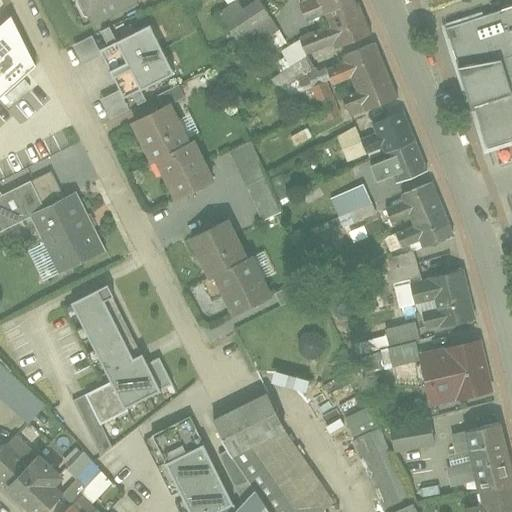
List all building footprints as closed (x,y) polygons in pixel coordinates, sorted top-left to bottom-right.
[(139,0),(81,0),(95,24),(139,0)] [(282,32),(265,1),(249,9),(243,0),(225,10),(246,51),(282,32)] [(336,49),(366,37),(351,0),(295,0),(304,23),(324,16),(328,26),(294,39),(301,58),(334,45),(336,49)] [(511,10),(444,32),(485,155),(511,146),(511,10)] [(0,98),(36,66),(12,17),(0,27),(0,98)] [(149,29),(115,46),(141,97),(175,80),(149,29)] [(80,64),(98,56),(89,36),(71,44),(80,64)] [(394,100),(373,43),(340,55),(343,64),(309,76),(327,124),(394,100)] [(158,108),(124,124),(145,168),(152,164),(171,204),(207,186),(187,146),(179,150),(158,108)] [(425,170),(402,113),(373,125),(376,132),(362,138),(368,153),(378,148),(383,160),(371,165),(376,179),(389,173),(393,183),(425,170)] [(246,143),(228,151),(255,211),(264,207),(260,199),(269,195),(264,185),(265,184),(246,143)] [(103,250),(75,194),(64,199),(51,172),(0,197),(0,230),(30,216),(58,272),(103,250)] [(451,235),(431,182),(397,195),(399,200),(383,207),(389,222),(405,216),(409,227),(396,232),(401,247),(419,240),(421,246),(451,235)] [(363,184),(331,196),(345,230),(347,229),(352,241),(381,230),(363,184)] [(219,220),(183,237),(203,277),(211,274),(229,312),(264,295),(244,255),(238,258),(219,220)] [(459,294),(453,268),(428,273),(433,300),(459,294)] [(118,298),(108,280),(69,301),(111,383),(89,394),(89,396),(79,401),(105,451),(116,445),(105,425),(131,411),(129,407),(161,390),(164,397),(183,387),(166,355),(150,363),(144,351),(137,354),(110,302),(118,298)] [(464,321),(459,294),(433,300),(439,326),(464,321)] [(412,320),(381,328),(383,335),(352,343),(359,367),(420,351),(412,320)] [(308,359),(319,351),(306,332),(295,340),(308,359)] [(493,390),(480,339),(418,355),(431,406),(493,390)] [(0,369),(0,407),(22,429),(41,411),(0,369)] [(270,369),(267,379),(301,389),(304,379),(270,369)] [(279,428),(263,394),(213,419),(230,452),(279,428)] [(153,435),(191,511),(217,511),(234,504),(191,416),(153,435)] [(427,419),(377,427),(350,438),(390,510),(412,500),(386,446),(430,441),(427,419)] [(474,490),(511,484),(511,472),(501,421),(458,431),(474,490)] [(279,428),(230,452),(253,490),(266,511),(325,511),(324,510),(335,504),(279,428)] [(0,447),(0,475),(41,511),(45,511),(63,492),(54,484),(62,475),(27,445),(20,454),(5,441),(0,447)] [(477,511),(511,511),(511,484),(474,490),(477,511)] [(266,511),(253,490),(231,511),(266,511)] [(81,495),(65,511),(94,511),(97,509),(81,495)] [(422,511),(416,498),(412,500),(390,510),(390,511),(422,511)]
